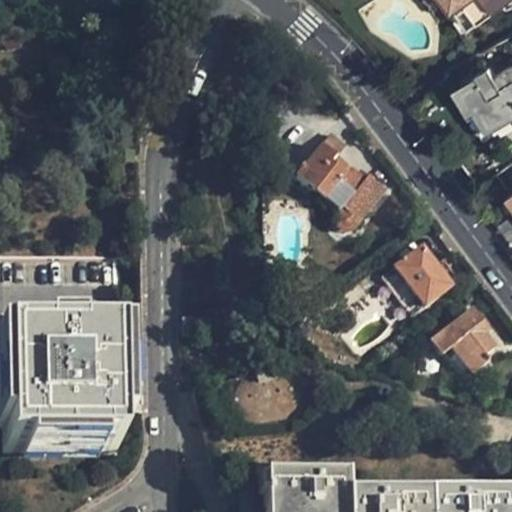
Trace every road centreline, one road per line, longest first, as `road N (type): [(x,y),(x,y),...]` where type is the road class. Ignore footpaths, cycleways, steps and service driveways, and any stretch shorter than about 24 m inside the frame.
road 1 (residential): [(226,0),(155,165),(162,478)]
road 2 (secondary): [(511,289),(346,73),(269,0)]
